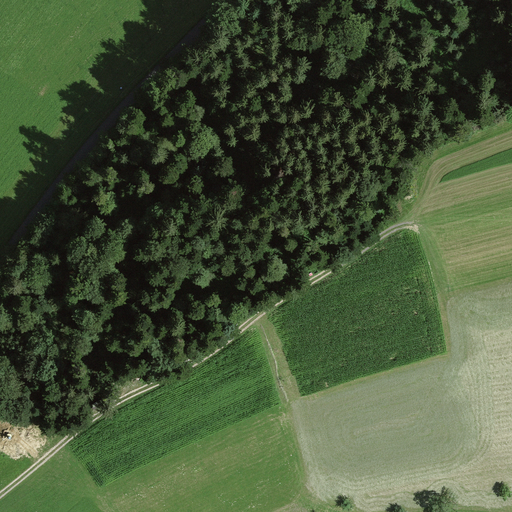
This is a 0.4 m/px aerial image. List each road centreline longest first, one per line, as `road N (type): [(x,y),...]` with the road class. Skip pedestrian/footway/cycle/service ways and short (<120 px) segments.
road 1 (track): [(0,497),(92,421),(188,371),(258,315),(398,230)]
road 2 (unclassified): [(0,268),(100,137),(231,0)]
